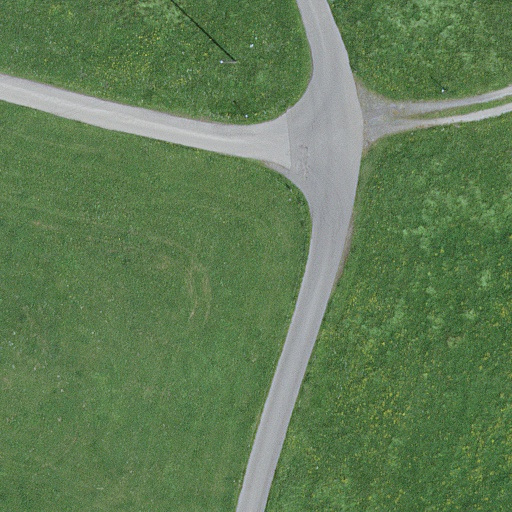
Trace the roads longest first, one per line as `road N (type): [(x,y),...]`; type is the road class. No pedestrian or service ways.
road 1 (residential): [(250,511),(324,249),(336,129)]
road 2 (residential): [(336,129),(274,143),(218,142),(0,88)]
road 3 (residential): [(336,129),(331,73),(309,0)]
